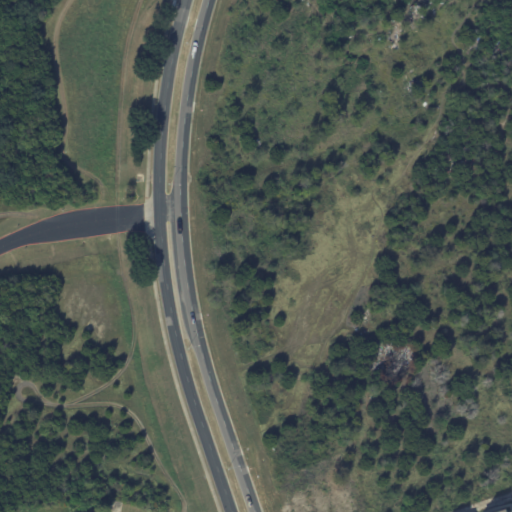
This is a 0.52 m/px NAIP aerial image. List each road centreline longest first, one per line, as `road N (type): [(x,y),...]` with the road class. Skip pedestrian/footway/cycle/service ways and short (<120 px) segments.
road 1 (tertiary): [(186,0),(168,73),(159,217),(173,324),(232,511)]
road 2 (tertiary): [(181,214),(183,129),(209,0)]
road 3 (tertiary): [(257,511),(193,308)]
